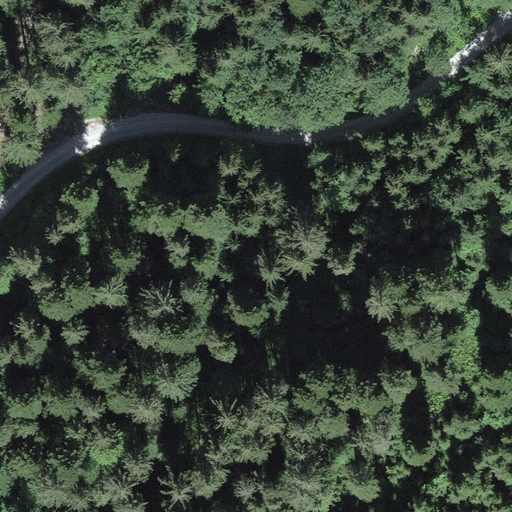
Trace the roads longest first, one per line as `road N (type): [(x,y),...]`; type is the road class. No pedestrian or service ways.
road 1 (track): [(0,207),(39,167),(114,128),(196,122),(290,136),(377,117),(511,19)]
road 2 (track): [(0,124),(41,0)]
